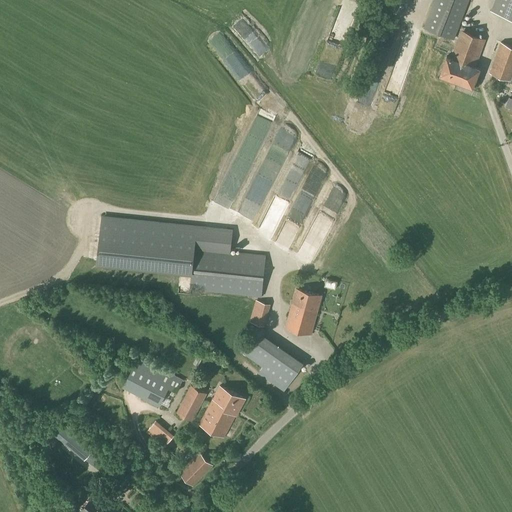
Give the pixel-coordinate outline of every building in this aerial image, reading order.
[(457,28),(468,0),(434,0),(424,28),(453,40),(457,28)] [(511,18),(511,0),(494,0),(491,10),(511,18)] [(461,29),(457,28),(453,40),(450,46),(454,47),(450,57),(446,56),(439,75),(473,88),(480,69),(475,67),(485,39),(461,30),(461,29)] [(511,81),(511,77),(511,46),(500,42),(489,73),(511,81)] [(242,210),(247,213),(251,206),(260,210),(265,201),(251,194),(242,210)] [(251,220),(255,222),(259,214),(254,212),(251,220)] [(101,215),(96,264),(191,273),(189,290),(261,297),(265,255),(230,252),(232,228),(101,215)] [(311,334),(321,295),(296,288),(285,327),(311,334)] [(264,327),(270,305),(255,300),(249,322),(264,327)] [(284,391),(304,363),(263,335),(265,331),(257,326),(240,351),(266,369),(261,376),(284,391)] [(138,357),(122,387),(167,410),(167,408),(175,394),(183,380),(138,357)] [(183,398),(176,412),(192,421),(206,393),(190,385),(183,398)] [(236,416),(245,399),(220,385),(211,402),(210,402),(198,424),(224,437),(236,415),(236,416)] [(156,421),(146,432),(164,447),(174,436),(156,421)] [(192,486),(213,465),(199,452),(178,473),(192,486)] [(100,505),(90,497),(79,511),(116,511),(110,507),(111,506),(104,500),(100,505)]
